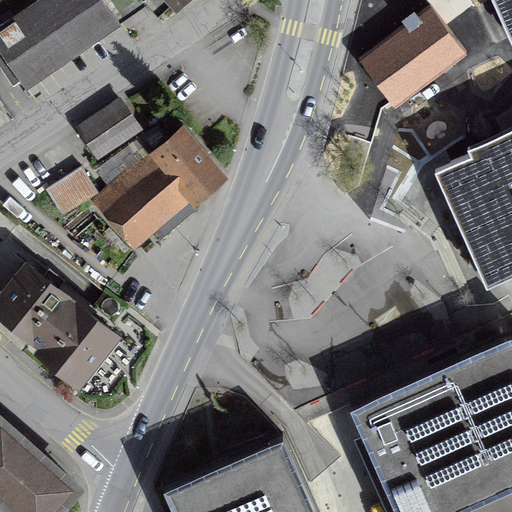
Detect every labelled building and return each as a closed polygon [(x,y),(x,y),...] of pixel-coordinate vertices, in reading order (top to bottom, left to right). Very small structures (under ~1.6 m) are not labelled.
[(34,0),(0,24),(0,49),(21,81),(139,0),(34,0)] [(142,0),(158,17),(174,2),(176,4),(180,0),(142,0)] [(511,0),(500,0),(511,26),(511,0)] [(467,51),(430,3),(359,57),(394,105),(467,51)] [(122,100),(80,129),(96,152),(138,124),(122,100)] [(154,153),(164,164),(189,191),(194,198),(221,176),(182,130),(154,153)] [(511,132),(450,161),(502,276),(511,271),(511,132)] [(97,168),(103,177),(117,167),(110,159),(97,168)] [(184,195),(189,191),(164,164),(154,173),(141,159),(97,197),(134,241),(151,226),(161,237),(195,208),(184,195)] [(81,165),(45,188),(62,213),(98,190),(81,165)] [(28,264),(0,298),(0,306),(39,338),(41,347),(79,377),(114,332),(28,264)] [(511,330),(350,403),(398,511),(438,511),(511,479),(511,330)] [(0,418),(0,494),(20,511),(51,511),(75,484),(0,418)] [(317,511),(283,433),(163,486),(174,511),(317,511)]
